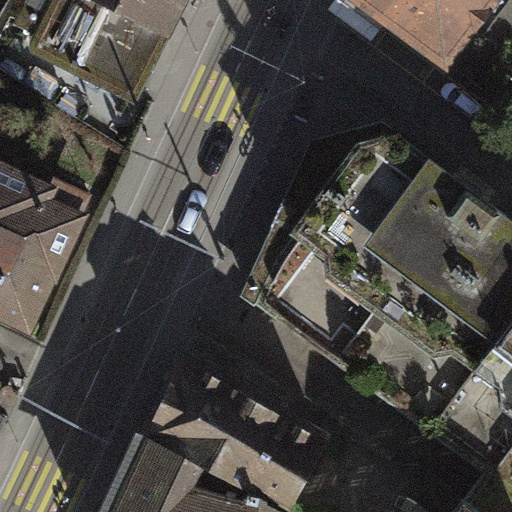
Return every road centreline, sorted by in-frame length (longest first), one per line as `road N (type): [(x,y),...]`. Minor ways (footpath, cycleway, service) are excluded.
road 1 (secondary): [(28,511),(269,3)]
road 2 (residential): [(269,3),(511,167)]
